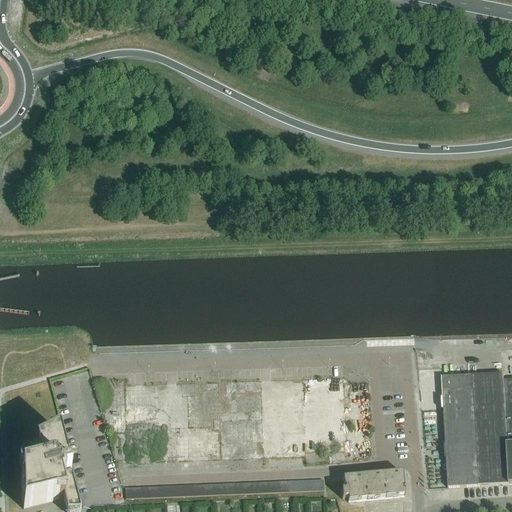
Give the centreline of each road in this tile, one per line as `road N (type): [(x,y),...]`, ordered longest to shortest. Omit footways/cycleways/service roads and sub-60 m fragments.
road 1 (motorway): [(30,80),(138,52),(284,121),(349,142),(412,151),(511,144)]
road 2 (unclassified): [(94,368),(371,359)]
road 3 (unclassified): [(416,462),(406,357),(371,359)]
